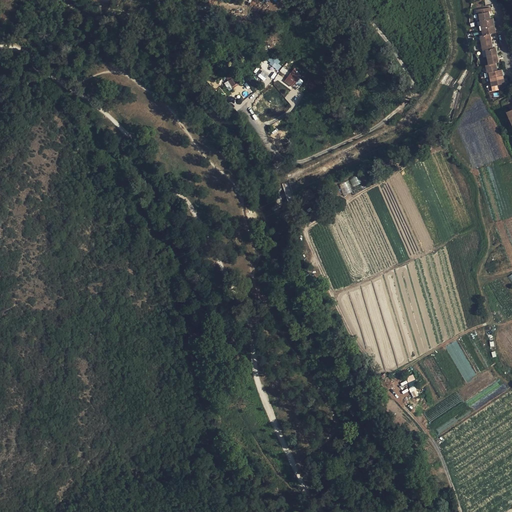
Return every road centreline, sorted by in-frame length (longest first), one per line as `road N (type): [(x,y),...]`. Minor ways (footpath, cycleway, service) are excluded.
road 1 (track): [(322,511),(257,386),(249,319),(201,224),(109,117),(39,70),(22,48),(0,47)]
road 2 (track): [(303,228),(379,380),(430,435),(460,511)]
road 3 (track): [(444,0),(451,49),(404,120),(284,176)]
